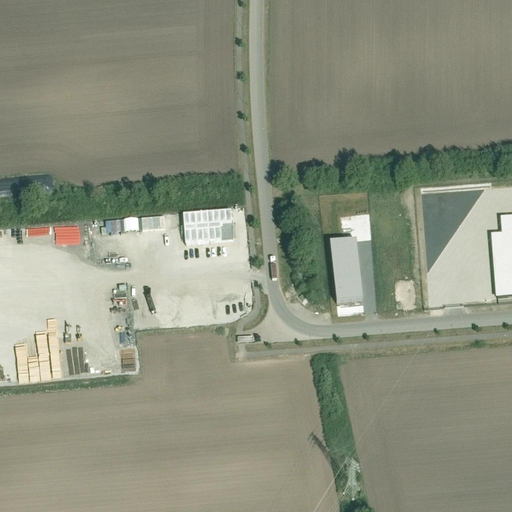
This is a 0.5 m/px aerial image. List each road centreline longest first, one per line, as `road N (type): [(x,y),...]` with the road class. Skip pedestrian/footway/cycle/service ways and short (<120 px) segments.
road 1 (residential): [(297,334),(276,307),(256,0)]
road 2 (residential): [(511,319),(297,334)]
